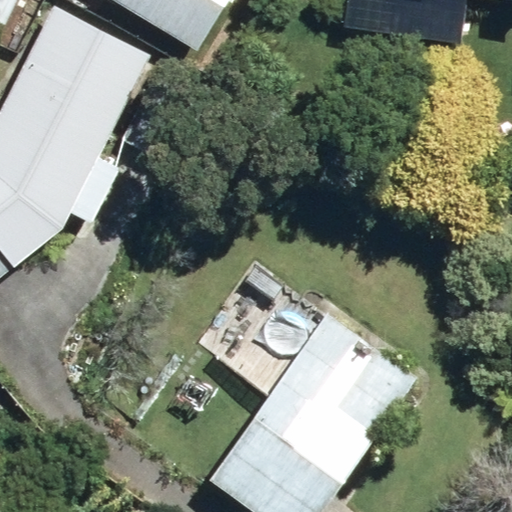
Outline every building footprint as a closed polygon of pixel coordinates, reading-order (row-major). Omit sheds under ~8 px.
[(0,0),(23,12),(28,0),(0,0)] [(134,0),(219,51),(249,0),(134,0)] [(0,294),(85,227),(93,211),(111,221),(137,169),(117,160),(171,53),(73,2),(0,144),(0,294)] [(136,138),(190,166),(228,95),(174,66),(136,138)] [(232,482),(277,511),(346,511),(440,376),(346,313),(232,482)]
